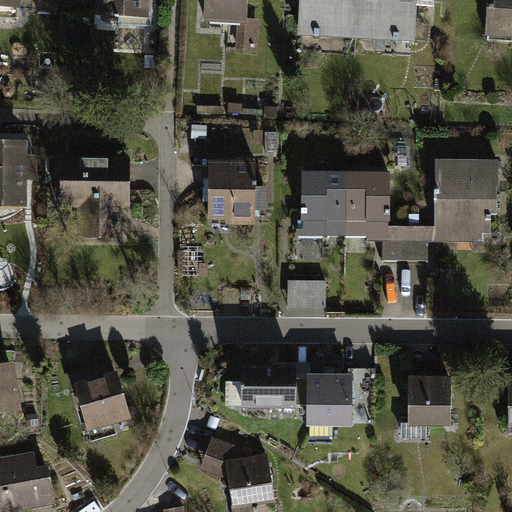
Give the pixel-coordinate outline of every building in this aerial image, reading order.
[(19,0),(0,0),(0,9),(19,10),(19,0)] [(148,0),(99,0),(98,20),(147,23),(148,0)] [(205,0),(204,20),(234,22),(232,46),(254,48),(256,17),(244,17),(245,0),(205,0)] [(358,36),(360,0),(301,0),(299,33),(358,36)] [(419,0),(360,0),(358,36),(417,40),(419,0)] [(511,0),(492,0),(490,35),(511,36),(511,0)] [(25,141),(0,140),(0,209),(26,210),(27,177),(35,178),(36,154),(25,154),(25,141)] [(128,159),(66,158),(62,158),(62,206),(74,207),(73,234),(127,235),(128,159)] [(255,200),(256,162),(206,161),(204,220),(264,222),(265,200),(255,200)] [(497,162),(436,162),(436,228),(402,228),(402,261),(427,260),(427,242),(484,242),(484,235),(491,235),(491,215),(496,215),(497,162)] [(346,234),(347,174),(304,173),(304,234),(346,234)] [(389,174),(347,174),(346,234),(383,234),(383,261),(402,261),(402,228),(389,228),(389,174)] [(330,311),(330,282),(291,282),(291,311),(330,311)] [(10,359),(0,361),(0,410),(23,407),(10,359)] [(108,364),(68,375),(72,391),(78,389),(93,440),(115,434),(111,419),(128,414),(117,376),(112,378),(108,364)] [(310,408),(310,379),(295,379),(295,369),(244,369),(244,382),(229,382),(226,385),(226,405),(229,407),(310,408)] [(326,380),(310,379),(310,408),(310,437),(331,437),(331,425),(353,425),(353,380),(337,380),(337,369),(326,369),(326,380)] [(453,375),(410,373),(408,416),(451,417),(453,375)] [(410,449),(434,448),(433,435),(409,436),(410,449)] [(205,471),(230,479),(234,511),(258,511),(258,505),(276,503),(269,453),(243,457),(242,447),(216,439),(205,471)] [(33,448),(0,454),(0,511),(15,511),(14,508),(56,501),(45,459),(34,461),(33,448)]
